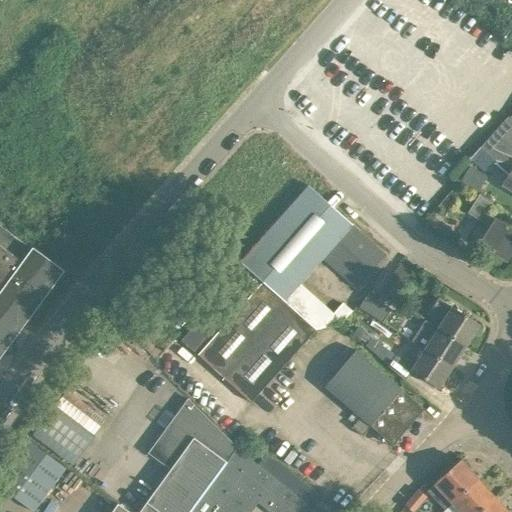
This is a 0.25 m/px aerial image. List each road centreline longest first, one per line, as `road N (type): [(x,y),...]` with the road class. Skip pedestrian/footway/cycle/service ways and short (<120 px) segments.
road 1 (residential): [(0,417),(256,105)]
road 2 (residential): [(511,303),(417,250),(256,105)]
road 3 (residential): [(256,105),(350,0)]
road 4 (residential): [(370,511),(463,410)]
